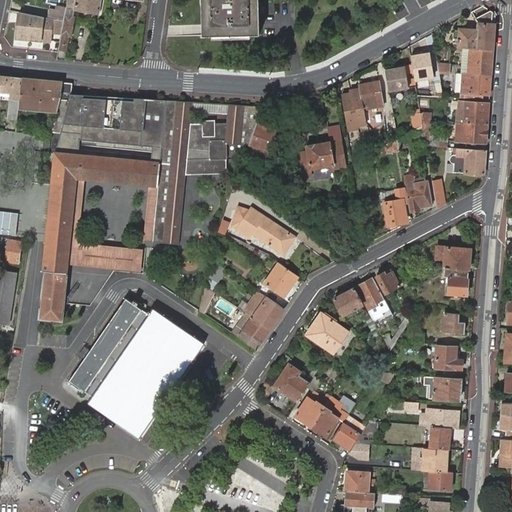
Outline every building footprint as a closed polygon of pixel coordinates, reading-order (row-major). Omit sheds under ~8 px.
[(66,0),(63,21),(61,36),(62,36),(69,37),(72,38),(75,19),(72,18),(73,11),(97,16),(99,0),(66,0)] [(202,36),(259,34),(258,0),(200,0),(202,30),(202,36)] [(63,21),(20,11),(13,37),(51,46),(53,38),(60,40),(61,36),(63,21)] [(494,24),(478,23),(477,30),(476,49),(492,50),(494,24)] [(462,48),(469,48),(476,49),(477,30),(458,28),(458,30),(453,30),(453,38),(458,39),(458,48),(462,48)] [(67,52),(69,37),(62,36),(60,51),(67,52)] [(467,73),(469,48),(462,48),(461,73),(467,73)] [(467,73),(469,73),(491,75),(492,50),(476,49),(469,48),(467,73)] [(415,76),(434,72),(431,53),(412,56),(415,76)] [(437,64),(438,71),(444,72),(449,72),(449,64),(437,64)] [(405,66),(385,70),(388,91),(408,87),(405,66)] [(467,94),(469,73),(467,73),(461,73),(459,94),(467,94)] [(467,98),(478,99),(479,94),(489,95),(491,75),(469,73),(467,94),(467,98)] [(0,91),(12,93),(13,77),(0,76),(0,91)] [(440,82),(439,76),(432,78),(433,87),(416,89),(417,95),(442,97),(440,82)] [(19,101),(22,78),(13,77),(12,93),(9,118),(17,119),(19,101)] [(363,111),(382,107),(378,82),(358,85),(359,89),(349,91),(350,94),(341,96),(346,131),(356,129),(356,126),(365,124),(363,111)] [(76,95),(60,94),(51,133),(60,134),(66,135),(76,95)] [(84,95),(76,95),(66,135),(60,134),(54,153),(76,155),(78,141),(84,95)] [(162,243),(179,245),(186,176),(188,153),(210,153),(210,160),(227,161),(226,144),(248,147),(262,108),(169,101),(84,95),(78,141),(152,149),(162,149),(161,164),(159,164),(157,186),(158,186),(168,187),(162,243)] [(287,115),(285,100),(272,102),(275,117),(287,115)] [(456,122),(487,125),(488,103),(464,102),(458,102),(456,122)] [(411,127),(422,125),(421,120),(420,113),(409,114),(411,127)] [(422,125),(422,126),(424,136),(425,145),(448,147),(448,137),(435,136),(433,131),(429,130),(429,121),(423,120),(421,120),(422,125)] [(460,141),(485,143),(487,125),(456,122),(455,127),(461,127),(460,141)] [(257,125),(250,144),(269,151),(276,132),(257,125)] [(422,126),(396,139),(398,148),(424,136),(422,126)] [(396,139),(390,142),(391,154),(399,153),(398,148),(396,139)] [(307,151),(297,152),(300,176),(311,175),(310,168),(331,166),(333,166),(333,170),(343,169),(339,144),(330,145),(330,142),(315,144),(313,142),(308,143),(306,146),(307,151)] [(485,149),(456,148),(456,155),(455,154),(453,153),(450,154),(449,156),(448,158),(448,159),(449,160),(450,161),(453,163),(451,171),(483,174),(485,149)] [(162,149),(152,149),(151,163),(159,164),(161,164),(162,149)] [(157,186),(159,164),(151,163),(76,155),(54,153),(54,155),(52,155),(50,169),(53,169),(42,271),(59,272),(64,263),(65,261),(52,259),(53,252),(69,255),(74,245),(71,234),(72,219),(77,209),(74,199),(76,178),(85,179),(157,186)] [(210,153),(188,153),(186,176),(228,175),(227,161),(210,160),(210,153)] [(78,242),(85,179),(76,178),(74,199),(77,209),(72,219),(71,234),(74,245),(69,255),(65,261),(64,263),(140,271),(143,249),(78,242)] [(431,181),(436,208),(444,203),(440,179),(431,181)] [(405,190),(409,211),(418,210),(418,206),(429,204),(426,182),(413,184),(404,186),(405,190)] [(168,187),(158,186),(153,242),(162,243),(168,187)] [(387,225),(388,233),(405,224),(404,217),(401,196),(396,197),(396,200),(383,203),(387,225)] [(267,242),(278,225),(252,207),(250,210),(238,206),(232,223),(249,236),(252,231),(267,242)] [(218,218),(214,231),(222,234),(226,221),(218,218)] [(295,237),(278,225),(267,242),(283,253),(295,237)] [(17,263),(20,242),(8,240),(4,261),(17,263)] [(445,259),(444,269),(468,270),(469,249),(437,247),(436,258),(445,259)] [(65,261),(69,255),(53,252),(52,259),(65,261)] [(224,269),(216,263),(208,276),(216,282),(224,269)] [(283,296),(297,276),(278,263),(264,283),(283,296)] [(0,323),(5,324),(16,272),(0,268),(0,323)] [(468,270),(444,269),(443,277),(449,277),(447,294),(466,295),(468,270)] [(96,298),(109,278),(44,271),(38,318),(61,321),(63,303),(80,305),(86,297),(96,298)] [(376,276),(384,293),(398,285),(391,272),(385,275),(383,272),(382,272),(380,271),(376,273),(376,275),(376,276)] [(384,301),(372,278),(364,282),(366,286),(358,290),(368,308),(377,304),(376,302),(381,299),(382,302),(384,301)] [(199,309),(203,311),(208,303),(210,304),(217,294),(204,285),(199,309)] [(353,288),(333,298),(341,314),(362,304),(353,288)] [(284,308),(261,293),(247,313),(270,328),(275,321),(271,319),(275,313),(279,316),(284,308)] [(90,306),(96,298),(86,297),(80,305),(90,306)] [(124,298),(89,350),(84,358),(69,380),(94,397),(89,403),(139,437),(202,343),(152,310),(148,315),(135,306),(137,304),(132,300),(130,302),(124,298)] [(208,303),(203,311),(215,320),(220,312),(210,304),(208,303)] [(306,334),(333,352),(347,331),(334,322),(336,320),(325,312),(315,326),(312,325),(306,334)] [(270,328),(247,313),(246,313),(232,333),(256,349),(270,328)] [(443,313),(442,332),(461,333),(461,322),(455,322),(456,313),(443,313)] [(407,315),(398,327),(401,333),(411,318),(407,315)] [(391,338),(394,344),(401,334),(398,328),(391,338)] [(411,333),(411,341),(424,342),(424,334),(411,333)] [(386,347),(390,350),(394,344),(391,338),(386,347)] [(435,367),(461,369),(461,359),(455,359),(456,346),(436,345),(435,367)] [(84,358),(89,350),(85,347),(79,355),(84,358)] [(306,387),(308,384),(296,375),(298,371),(289,365),(275,385),(297,401),(306,387)] [(314,376),(318,370),(314,367),(309,374),(313,377),(314,376)] [(321,381),(314,376),(313,377),(308,384),(306,387),(313,391),(314,392),(321,381)] [(447,377),(435,376),(435,377),(424,376),(423,383),(434,385),(433,398),(459,400),(460,378),(446,378),(447,377)] [(273,388),(266,383),(262,389),(262,394),(267,397),(273,388)] [(317,403),(320,405),(324,398),(314,392),(313,391),(308,400),(315,405),(317,403)] [(338,401),(343,405),(347,398),(343,395),(338,401)] [(347,398),(343,405),(340,409),(347,414),(355,403),(347,398)] [(311,425),(323,407),(320,405),(317,403),(315,405),(308,400),(307,399),(296,416),(311,425)] [(417,402),(404,401),(403,410),(417,410),(417,402)] [(500,416),(511,416),(511,404),(501,404),(500,416)] [(329,411),(323,407),(311,425),(326,434),(336,418),(328,413),(329,411)] [(422,409),(420,425),(427,425),(427,418),(430,418),(430,409),(422,409)] [(427,418),(427,425),(432,426),(450,427),(457,427),(458,411),(430,409),(430,418),(427,418)] [(511,416),(500,416),(499,430),(505,430),(504,439),(511,439),(511,416)] [(360,434),(342,422),(332,439),(349,450),(354,442),(360,434)] [(368,422),(360,434),(354,442),(368,443),(376,444),(378,423),(368,422)] [(450,427),(432,426),(431,448),(447,449),(448,449),(450,427)] [(511,439),(504,439),(500,439),(499,448),(504,448),(504,452),(499,455),(498,466),(511,467),(511,439)] [(366,457),(368,443),(354,442),(349,450),(348,452),(359,457),(366,457)] [(445,472),(447,449),(431,448),(413,447),(412,470),(430,471),(445,472)] [(451,472),(445,472),(430,471),(429,488),(450,490),(451,472)] [(345,482),(344,491),(368,492),(369,473),(349,472),(348,482),(345,482)] [(405,486),(390,485),(389,493),(393,494),(404,495),(404,494),(405,486)] [(366,511),(368,492),(344,491),(343,511),(352,511),(366,511)] [(400,511),(404,495),(393,494),(392,507),(386,509),(386,511),(400,511)] [(430,507),(429,511),(451,511),(447,511),(447,503),(430,502),(430,499),(418,498),(417,506),(430,507)]
